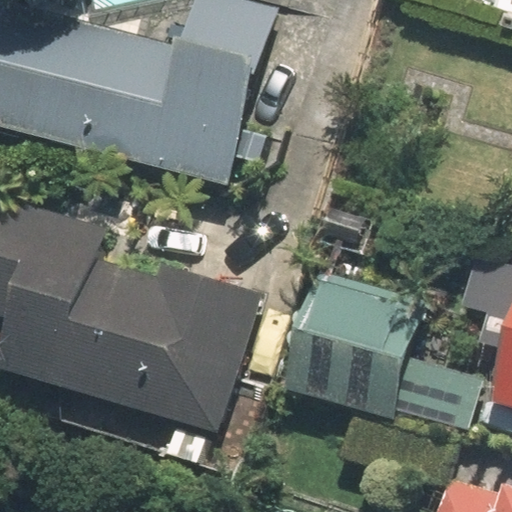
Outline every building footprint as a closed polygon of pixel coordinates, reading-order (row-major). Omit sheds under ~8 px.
[(0,0),(0,130),(239,191),(286,5),(264,0),(203,0),(192,45),(8,0),(0,0)] [(120,225),(0,191),(0,301),(29,309),(7,387),(240,453),(282,304),(112,256),(120,225)] [(441,310),(331,277),(297,391),(406,423),(410,412),(481,433),(496,383),(425,361),(441,310)] [(511,366),(500,406),(511,409),(511,366)] [(511,511),(511,500),(466,486),(458,511),(511,511)]
